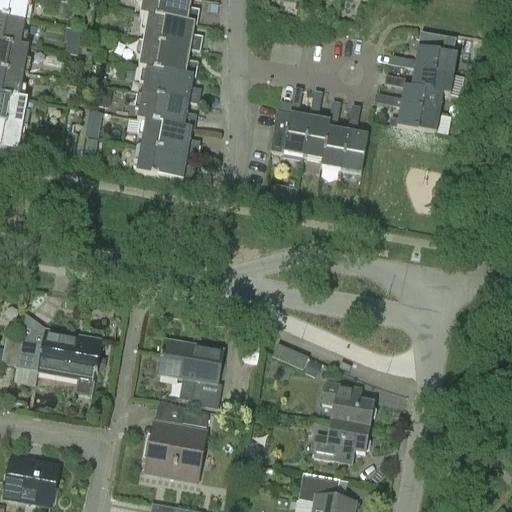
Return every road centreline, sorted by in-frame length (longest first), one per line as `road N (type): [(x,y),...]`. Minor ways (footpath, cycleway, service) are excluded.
road 1 (residential): [(435,327),(382,273),(294,259),(206,282)]
road 2 (residential): [(206,282),(435,327)]
road 3 (residential): [(408,511),(435,327)]
road 4 (residential): [(109,452),(145,273)]
road 5 (residential): [(145,273),(0,246)]
